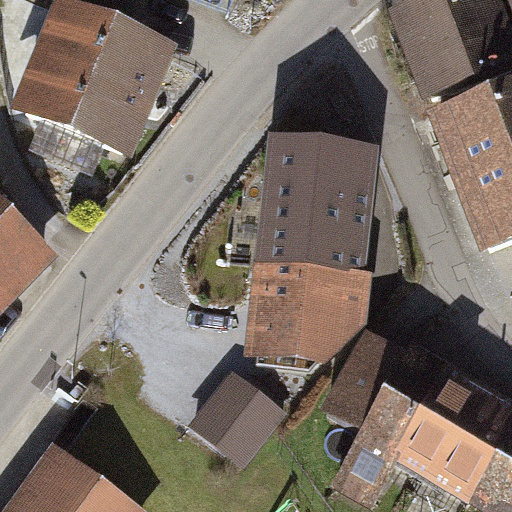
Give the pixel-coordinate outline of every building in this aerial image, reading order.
[(60,0),(54,14),(68,20),(28,117),(123,156),(163,58),(111,36),(125,0),(60,0)] [(235,0),(181,0),(230,17),(235,0)] [(486,0),(453,0),(403,20),(435,103),(511,73),(511,39),(499,6),(490,10),(486,0)] [(511,93),(441,121),(464,186),(491,253),(511,245),(511,93)] [(258,359),(323,365),(356,331),(359,283),(362,283),(373,185),(356,184),(358,158),(284,149),(277,210),(270,273),(267,273),(263,316),(258,359)] [(0,305),(43,261),(0,219),(0,305)] [(402,460),(476,502),(511,439),(511,421),(371,343),(329,418),(366,439),(339,487),(375,507),(402,460)] [(282,416),(236,380),(196,432),(242,468),(282,416)] [(511,511),(511,439),(476,502),(495,511),(511,511)] [(134,511),(63,460),(24,511),(134,511)]
